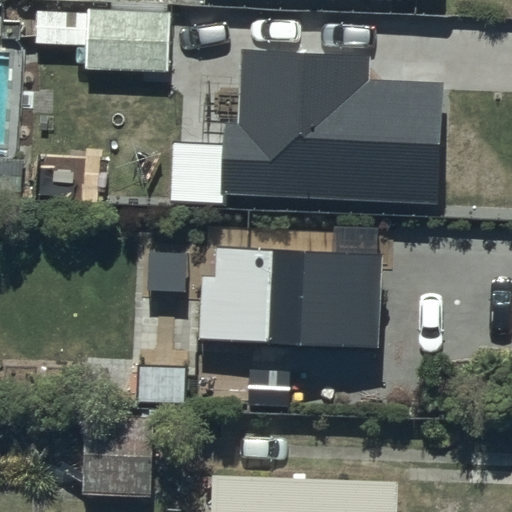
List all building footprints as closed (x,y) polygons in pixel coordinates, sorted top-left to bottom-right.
[(171,7),(91,4),(90,69),(169,71),(171,7)] [(376,52),(245,47),(242,119),(229,118),(229,130),(181,128),(178,199),(231,201),(232,190),(445,198),(449,78),(375,75),(376,52)] [(381,254),(216,247),(215,277),(203,277),(200,339),(378,346),(381,254)] [(158,416),(91,415),(89,493),(157,494),(158,416)] [(402,511),(403,474),(222,469),(221,511),(402,511)]
